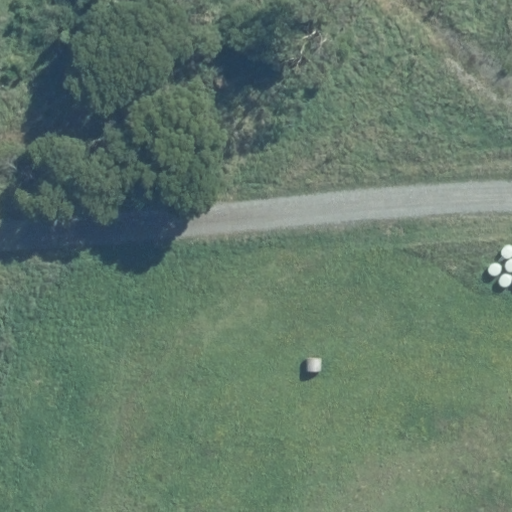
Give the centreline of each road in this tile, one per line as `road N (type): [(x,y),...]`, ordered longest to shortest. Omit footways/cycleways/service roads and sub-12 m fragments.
road 1 (track): [(511,88),(200,81),(133,94),(0,150)]
road 2 (track): [(0,241),(511,193)]
